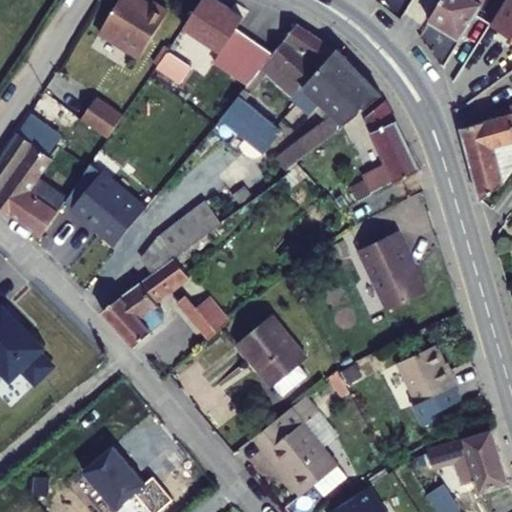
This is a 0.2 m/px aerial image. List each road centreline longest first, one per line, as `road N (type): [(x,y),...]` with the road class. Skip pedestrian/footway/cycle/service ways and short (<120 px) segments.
road 1 (tertiary): [(511,395),(423,110),(370,40),(315,0)]
road 2 (residential): [(235,485),(136,368),(0,229)]
road 3 (residential): [(0,130),(84,0)]
